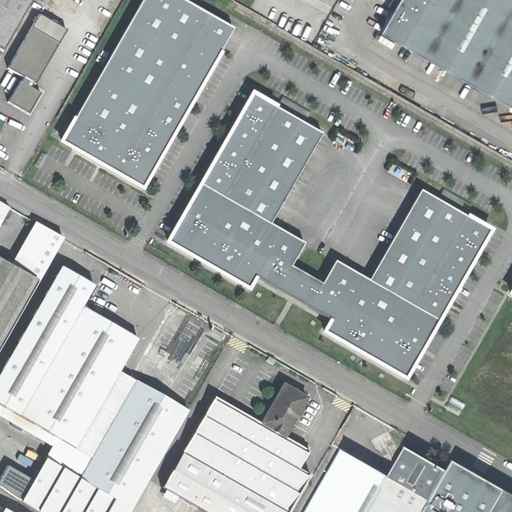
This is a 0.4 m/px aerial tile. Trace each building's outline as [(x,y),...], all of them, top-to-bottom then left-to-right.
[(0,0),(0,50),(2,52),(32,0),(0,0)] [(182,0),(142,0),(61,143),(142,190),(234,29),(182,0)] [(511,105),(511,0),(397,0),(381,30),(511,105)] [(251,93),(199,184),(270,224),(322,134),(305,124),(251,93)] [(406,380),(440,322),(369,281),(335,262),(322,285),(291,267),(304,244),(270,224),(199,184),(165,243),(206,266),(250,292),(258,279),(329,319),(321,332),(363,356),(406,380)] [(440,322),(492,231),(465,216),(437,200),(422,191),(369,281),(440,322)] [(0,348),(62,239),(35,223),(10,267),(0,261),(0,348)] [(62,441),(74,448),(117,373),(136,340),(108,323),(82,308),(94,286),(62,268),(0,374),(0,406),(3,408),(2,410),(10,415),(11,416),(13,414),(32,424),(30,426),(40,432),(41,429),(52,435),(51,438),(61,444),(62,441)] [(0,432),(0,437),(44,462),(45,458),(47,458),(80,477),(135,382),(117,373),(74,448),(62,441),(61,444),(51,438),(52,435),(41,429),(40,432),(30,426),(32,424),(13,414),(11,416),(10,415),(0,432)] [(129,511),(187,412),(135,382),(80,477),(47,458),(45,458),(44,462),(32,482),(7,468),(0,480),(0,488),(12,498),(34,511),(129,511)] [(204,511),(286,511),(307,478),(295,471),(307,450),(285,437),(304,403),(304,400),(302,396),(293,391),(283,386),(261,425),(214,398),(163,488),(204,511)] [(426,511),(448,475),(421,460),(407,451),(403,458),(406,464),(396,468),(400,473),(393,476),(391,477),(391,479),(342,452),(307,511),(426,511)] [(511,511),(511,496),(454,464),(448,475),(426,511),(511,511)]
